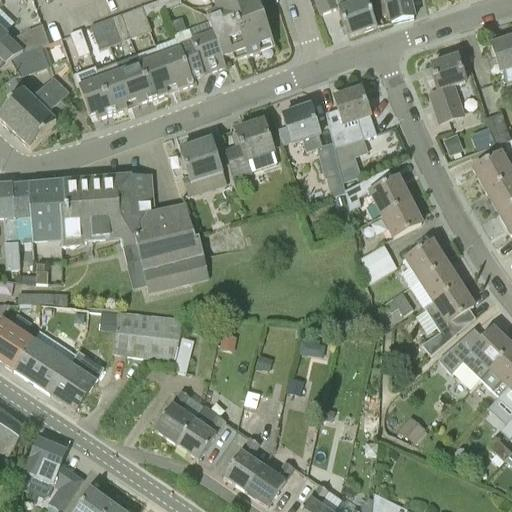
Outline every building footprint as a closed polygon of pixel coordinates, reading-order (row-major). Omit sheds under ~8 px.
[(164,2),(167,11),(180,6),(177,0),(167,0),(168,0),(164,2)] [(207,18),(214,36),(223,61),(245,53),(247,59),(260,55),(258,50),(273,45),(258,6),(254,7),(250,0),(211,0),(216,15),(207,18)] [(363,0),(348,6),(346,0),(313,0),(320,18),(337,12),(348,40),(376,30),(364,0),(363,0)] [(385,0),(391,27),(413,22),(409,0),(385,0)] [(146,19),(167,11),(164,2),(142,10),(146,19)] [(145,19),(146,19),(142,10),(133,13),(141,38),(151,34),(145,19)] [(130,41),(141,38),(133,13),(122,17),(130,41)] [(111,49),(130,41),(122,17),(102,25),(111,49)] [(98,53),(111,49),(102,25),(90,29),(97,48),(98,53)] [(23,34),(10,41),(0,31),(0,61),(6,67),(10,64),(12,67),(42,50),(49,48),(42,28),(23,34)] [(90,56),(88,51),(81,33),(69,37),(78,61),(90,56)] [(222,61),(223,61),(214,36),(180,49),(181,52),(189,74),(188,74),(192,83),(225,70),(222,61)] [(501,78),(511,74),(511,41),(491,49),(501,78)] [(12,67),(18,78),(20,81),(49,70),(42,50),(12,67)] [(189,74),(181,52),(160,60),(171,90),(176,89),(177,93),(193,87),(192,83),(188,74),(189,74)] [(465,87),(461,75),(470,72),(466,57),(456,60),(431,69),(435,79),(432,80),(437,95),(435,95),(442,114),(443,113),(447,125),(462,120),(462,119),(463,119),(457,104),(453,90),(465,87)] [(166,92),(171,90),(160,60),(139,68),(152,103),(167,97),(166,92)] [(125,107),(130,105),(119,74),(117,66),(96,74),(111,118),(127,112),(125,107)] [(139,68),(139,67),(119,74),(130,105),(135,104),(137,108),(152,103),(139,68)] [(96,123),(111,118),(96,74),(95,71),(75,79),(89,121),(95,119),(96,123)] [(27,95),(20,81),(18,78),(2,88),(12,104),(0,117),(0,124),(14,138),(60,89),(55,84),(52,82),(32,101),(27,95)] [(61,106),(69,98),(60,89),(14,138),(31,154),(57,127),(54,123),(66,110),(61,106)] [(342,150),(362,143),(376,138),(369,119),(370,119),(361,93),(333,102),(337,113),(325,117),(334,152),(342,150)] [(321,151),(318,140),(310,110),(282,119),(292,149),(303,145),(306,156),(319,151),(327,181),(338,178),(330,148),(321,151)] [(509,144),(511,143),(501,116),(486,122),(495,149),(509,144)] [(277,167),(274,157),(263,126),(236,135),(234,131),(238,130),(238,129),(229,132),(230,135),(219,139),(225,157),(226,156),(234,181),(277,167)] [(442,143),(448,158),(458,154),(462,153),(459,144),(456,138),(452,139),(442,143)] [(222,177),(217,163),(211,144),(208,145),(206,140),(178,149),(186,179),(181,181),(188,201),(225,189),(222,177)] [(334,152),(343,184),(357,179),(351,160),(345,161),(342,150),(334,152)] [(485,195),(511,179),(511,176),(501,158),(498,158),(473,173),(485,195)] [(369,196),(393,184),(388,173),(344,195),(349,215),(360,210),(358,202),(370,197),(369,196)] [(183,209),(153,216),(151,178),(62,186),(64,220),(59,220),(59,228),(59,241),(61,241),(61,253),(85,250),(85,247),(121,244),(126,266),(138,264),(145,290),(146,296),(206,282),(197,240),(193,240),(183,209)] [(511,179),(485,195),(498,217),(511,208),(511,179)] [(380,219),(409,205),(397,182),(393,184),(369,196),(370,197),(380,219)] [(49,241),(59,241),(59,228),(59,220),(64,220),(62,186),(33,188),(37,245),(49,243),(49,241)] [(33,245),(37,245),(33,188),(13,189),(18,246),(33,245)] [(17,246),(18,246),(13,189),(0,190),(0,224),(3,225),(6,263),(18,263),(17,246)] [(345,208),(343,201),(335,203),(337,211),(345,208)] [(287,206),(290,214),(297,211),(294,203),(287,206)] [(387,233),(391,243),(421,227),(409,205),(380,219),(381,221),(387,233)] [(511,239),(511,238),(511,208),(498,217),(511,239)] [(421,285),(446,268),(432,246),(406,262),(421,285)] [(365,260),(360,262),(361,263),(363,275),(371,271),(389,260),(390,260),(383,249),(365,260)] [(389,260),(371,271),(377,282),(396,271),(389,260)] [(434,305),(459,288),(446,268),(421,285),(434,305)] [(377,282),(371,271),(363,275),(366,288),(377,282)] [(448,327),(473,310),(459,288),(434,305),(425,311),(441,335),(422,348),(430,360),(455,338),(448,327)] [(31,296),(31,308),(51,307),(51,309),(68,309),(69,297),(52,296),(31,296)] [(412,313),(401,297),(392,302),(393,303),(398,312),(402,320),(412,313)] [(385,308),(390,317),(398,312),(393,303),(385,308)] [(0,322),(9,307),(3,307),(0,311),(0,322)] [(0,366),(12,375),(33,344),(1,323),(4,319),(11,307),(9,307),(0,322),(0,366)] [(112,358),(129,360),(136,317),(118,315),(112,358)] [(129,360),(174,366),(183,322),(136,317),(129,360)] [(490,375),(511,351),(492,333),(468,358),(457,348),(437,364),(450,378),(462,366),(480,383),(489,373),(490,375)] [(186,377),(194,344),(181,341),(173,374),(186,377)] [(49,398),(68,366),(33,344),(12,375),(13,375),(49,398)] [(298,363),(303,364),(308,358),(309,352),(300,351),(298,363)] [(509,390),(511,386),(511,351),(490,375),(508,390),(509,390)] [(75,416),(103,372),(78,355),(70,368),(68,366),(49,398),(75,416)] [(273,363),(259,358),(254,372),(268,376),(273,363)] [(287,396),(300,400),(303,385),(291,382),(287,396)] [(511,437),(511,386),(509,390),(508,390),(498,400),(511,413),(511,423),(502,435),(508,441),(511,437)] [(176,449),(195,421),(182,412),(191,400),(182,393),(154,434),(176,449)] [(256,412),(260,397),(247,395),(243,409),(256,412)] [(362,407),(359,423),(372,425),(375,409),(362,407)] [(323,412),(320,423),(328,425),(333,422),(334,415),(323,412)] [(198,464),(225,424),(216,418),(208,430),(195,421),(176,449),(198,464)] [(24,435),(0,419),(0,457),(6,461),(12,452),(24,435)] [(424,434),(409,421),(398,435),(413,447),(424,434)] [(246,497),(265,469),(251,459),(259,447),(250,441),(223,481),(246,497)] [(61,468),(66,456),(37,443),(29,462),(23,476),(57,492),(47,507),(53,511),(63,511),(72,500),(83,483),(61,468)] [(503,465),(509,457),(495,444),(488,452),(503,465)] [(428,461),(436,468),(438,465),(443,459),(445,457),(437,450),(428,461)] [(267,511),(294,472),(285,465),(277,477),(265,469),(246,497),(267,511)] [(325,511),(319,508),(329,494),(319,488),(303,511),(325,511)] [(112,511),(113,510),(90,494),(79,510),(77,511),(112,511)] [(402,511),(375,498),(374,504),(373,511),(402,511)]
